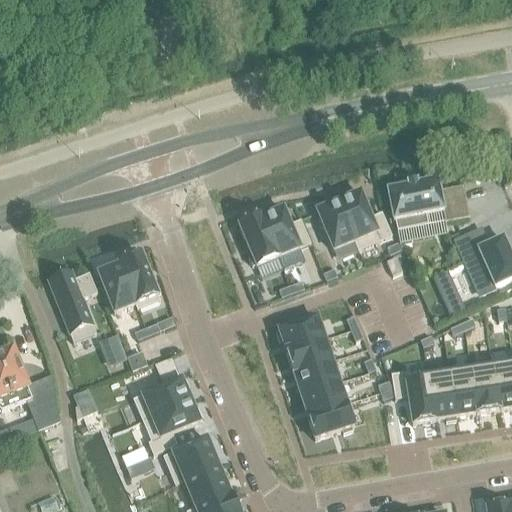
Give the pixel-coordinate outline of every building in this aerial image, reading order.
[(469,221),(463,189),(439,194),(437,184),(418,188),(417,184),(405,187),(406,191),(387,194),(393,225),(396,224),(397,233),(426,227),(424,218),(442,215),(445,226),(469,221)] [(348,202),(338,207),(354,246),(353,246),(357,255),(391,241),(381,217),(370,222),(360,197),(357,198),(356,195),(346,199),(348,202)] [(319,215),(316,216),(333,255),(353,246),(354,246),(338,207),(328,211),(327,207),(317,211),(319,215)] [(262,222),(261,223),(278,262),(299,253),(310,249),(300,225),(290,229),(283,214),(262,222)] [(261,220),(238,230),(251,260),(248,262),(252,271),(255,270),(256,272),(278,262),(261,223),(262,222),(261,220)] [(511,262),(509,257),(502,242),(488,249),(480,233),(455,244),(466,267),(480,261),(494,291),(511,283),(511,262)] [(460,266),(456,255),(444,260),(449,271),(460,266)] [(141,258),(118,267),(119,270),(134,309),(136,314),(159,305),(157,298),(160,297),(156,288),(153,289),(141,258)] [(396,261),(386,266),(392,280),(402,276),(396,261)] [(109,274),(98,278),(114,318),(134,309),(119,270),(109,274)] [(334,274),(322,278),(325,286),(337,281),(334,274)] [(71,276),(48,285),(73,347),(96,338),(82,304),(97,298),(89,278),(74,284),(71,276)] [(301,286),(289,290),(292,298),(304,294),(301,286)] [(289,290),(278,294),(281,302),(292,298),(289,290)] [(504,313),(496,314),(498,326),(506,325),(504,313)] [(353,321),(345,324),(350,335),(357,332),(353,321)] [(278,336),(275,337),(278,347),(282,346),(284,354),(285,356),(285,357),(324,344),(316,322),(278,334),(278,336)] [(471,323),(460,328),(463,335),(474,331),(471,323)] [(156,328),(145,333),(148,340),(159,336),(156,328)] [(460,328),(449,333),(453,340),(463,335),(460,328)] [(357,332),(350,335),(355,346),(362,343),(357,332)] [(145,333),(134,337),(137,345),(148,340),(145,333)] [(430,340),(419,345),(423,352),(434,348),(430,340)] [(117,343),(102,349),(109,367),(124,361),(117,343)] [(324,344),(285,357),(292,379),(331,365),(324,344)] [(0,414),(26,405),(37,435),(40,434),(60,426),(53,378),(26,389),(23,380),(24,379),(18,364),(17,365),(12,353),(0,358),(0,414)] [(371,363),(363,366),(368,377),(375,374),(371,363)] [(511,364),(511,363),(491,366),(499,415),(511,413),(511,364)] [(331,365),(292,379),(293,380),(293,379),(293,380),(300,400),(338,387),(331,365)] [(491,366),(469,369),(477,419),(499,416),(499,415),(491,366)] [(469,369),(448,372),(456,422),(476,419),(477,419),(469,369)] [(448,372),(426,376),(434,426),(435,426),(435,425),(445,424),(445,427),(455,425),(455,422),(456,422),(448,372)] [(404,377),(390,379),(394,404),(399,404),(408,402),(412,429),(434,426),(426,376),(405,379),(404,377)] [(181,384),(132,404),(142,427),(190,406),(189,403),(186,396),(189,395),(185,385),(182,387),(181,384)] [(388,386),(377,390),(380,397),(391,394),(388,386)] [(338,387),(300,400),(307,422),(346,409),(338,387)] [(391,394),(380,397),(382,405),(393,401),(391,394)] [(190,406),(142,427),(151,447),(148,449),(153,460),(176,450),(172,439),(199,428),(198,425),(201,424),(197,414),(194,416),(192,410),(190,406)] [(353,431),(346,409),(307,422),(314,444),(341,435),(343,438),(352,435),(351,432),(353,431)] [(206,444),(162,462),(174,492),(183,488),(183,487),(218,472),(206,444)] [(218,472),(183,487),(183,488),(193,511),(200,511),(230,499),(218,472)] [(235,511),(230,499),(200,511),(235,511)]
